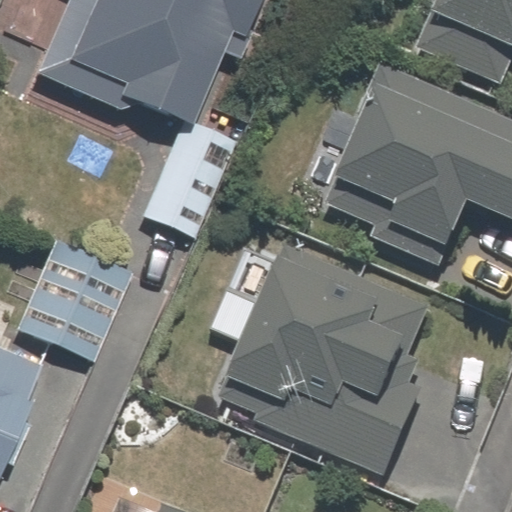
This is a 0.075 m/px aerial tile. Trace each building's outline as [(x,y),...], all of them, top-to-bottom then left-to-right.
[(132,106),(186,128),(192,131),(195,126),(234,38),(246,43),(265,0),(72,0),(38,77),(115,113),(129,114),(132,106)] [(511,0),(437,0),(417,52),(505,90),(511,73),(511,0)] [(455,257),(475,212),(511,228),(511,125),(383,69),(364,113),(372,117),(341,187),(401,214),(394,231),(455,257)] [(194,241),(237,145),(195,126),(192,131),(186,128),(146,219),(194,241)] [(135,277),(56,244),(17,333),(95,367),(135,277)] [(432,311),(287,251),(230,385),(268,403),(258,426),(387,483),(424,393),(414,388),(423,366),(410,360),(432,311)] [(44,369),(0,350),(0,486),(2,487),(10,467),(14,469),(29,434),(25,433),(36,408),(28,405),(44,369)] [(119,511),(170,511),(165,510),(163,511),(143,511),(123,503),(119,511)]
